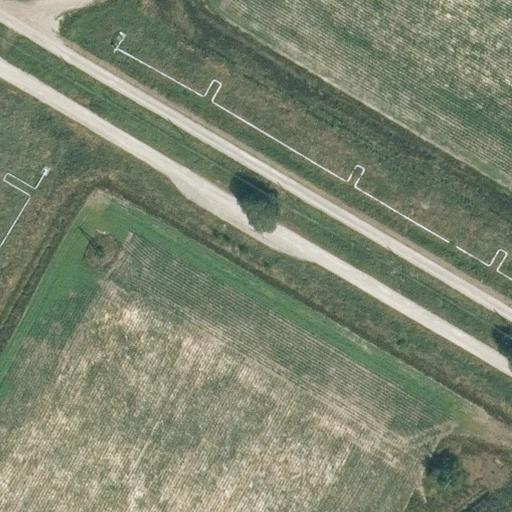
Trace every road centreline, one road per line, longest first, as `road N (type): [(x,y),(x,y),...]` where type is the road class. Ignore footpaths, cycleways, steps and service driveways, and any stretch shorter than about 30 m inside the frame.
road 1 (track): [(511,369),(0,67)]
road 2 (track): [(0,16),(511,307)]
